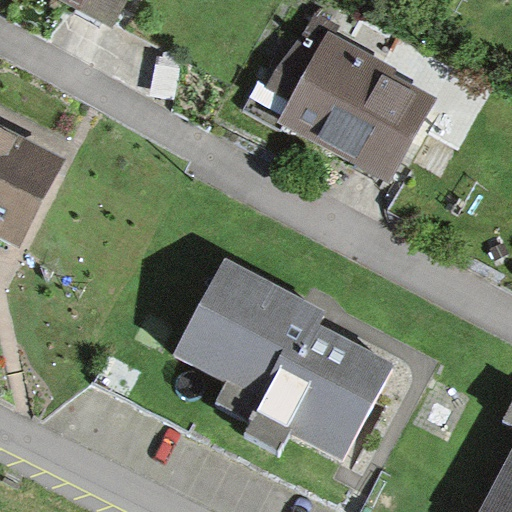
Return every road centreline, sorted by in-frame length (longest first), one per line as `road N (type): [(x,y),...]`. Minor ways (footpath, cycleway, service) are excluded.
road 1 (residential): [(511,325),(0,46)]
road 2 (residential): [(0,436),(148,511)]
